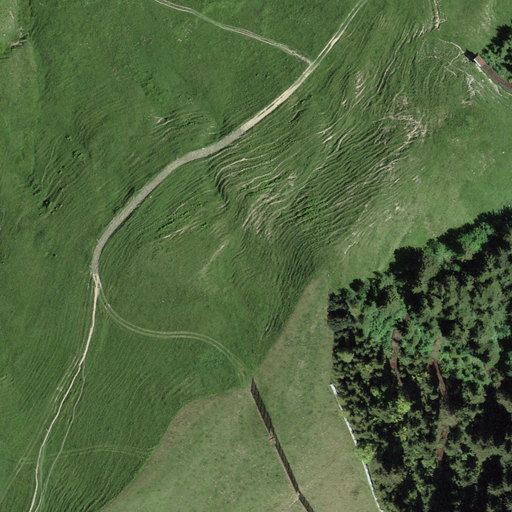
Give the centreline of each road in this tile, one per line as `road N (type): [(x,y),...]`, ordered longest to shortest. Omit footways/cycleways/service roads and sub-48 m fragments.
road 1 (track): [(97,280),(102,242),(147,189),(170,167),(224,142),(310,68)]
road 2 (track): [(243,387),(242,370),(233,365),(191,364),(115,324),(97,280)]
